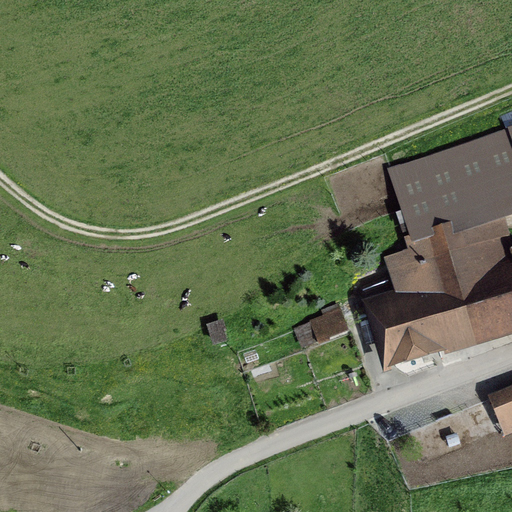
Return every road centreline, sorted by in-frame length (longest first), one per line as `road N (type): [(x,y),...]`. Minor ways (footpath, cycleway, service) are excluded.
road 1 (track): [(0,178),(48,220),(105,238),(167,233),(511,94)]
road 2 (track): [(511,354),(231,462),(168,511)]
